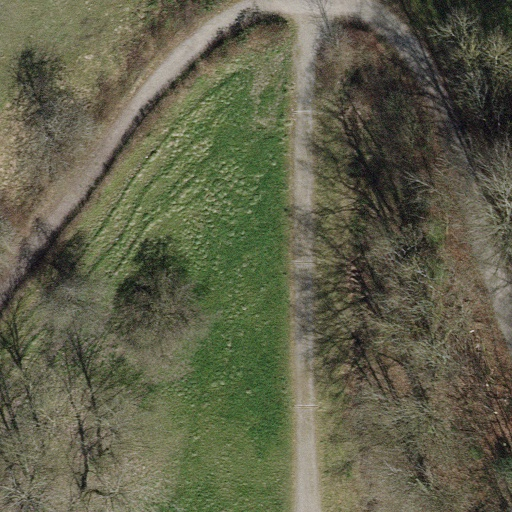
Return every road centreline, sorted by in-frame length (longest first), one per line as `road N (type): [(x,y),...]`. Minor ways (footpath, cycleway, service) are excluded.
road 1 (track): [(0,286),(164,74),(229,20),(314,0),(366,8),(409,46),(441,91),(511,289)]
road 2 (track): [(312,511),(314,0)]
